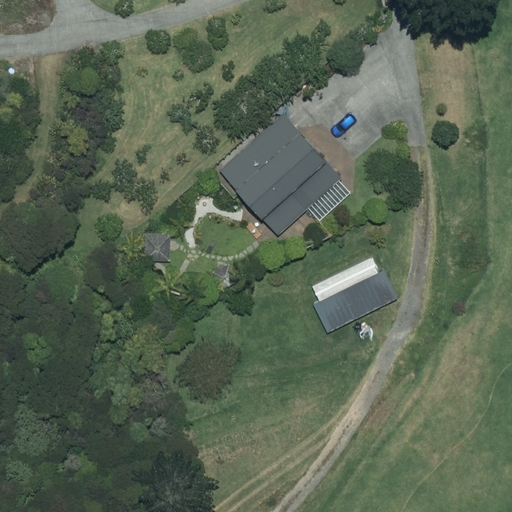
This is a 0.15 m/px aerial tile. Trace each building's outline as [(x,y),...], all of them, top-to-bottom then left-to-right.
[(220,168),(277,234),(341,177),(284,112),(220,168)] [(40,125),(37,133),(31,150),(47,156),(56,130),(40,125)] [(169,235),(145,234),(143,259),(168,260),(169,235)] [(371,256),(312,285),(320,300),(378,272),(371,256)] [(227,259),(210,273),(222,290),(240,277),(227,259)]
